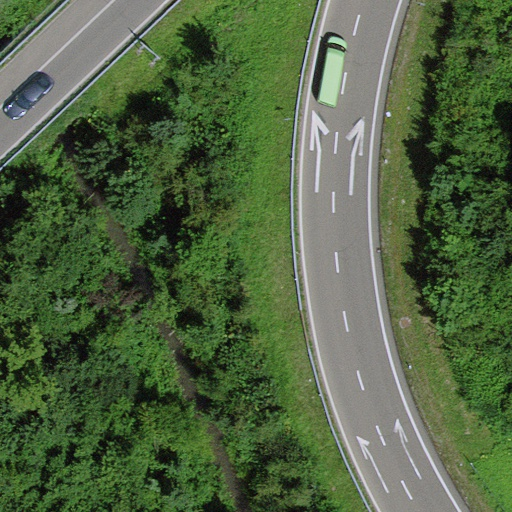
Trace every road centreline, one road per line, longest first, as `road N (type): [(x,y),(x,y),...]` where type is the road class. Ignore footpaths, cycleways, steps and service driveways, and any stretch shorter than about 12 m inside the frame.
road 1 (motorway): [(421,511),(361,380),(338,261),(337,142),(365,0)]
road 2 (motorway): [(143,0),(0,134)]
